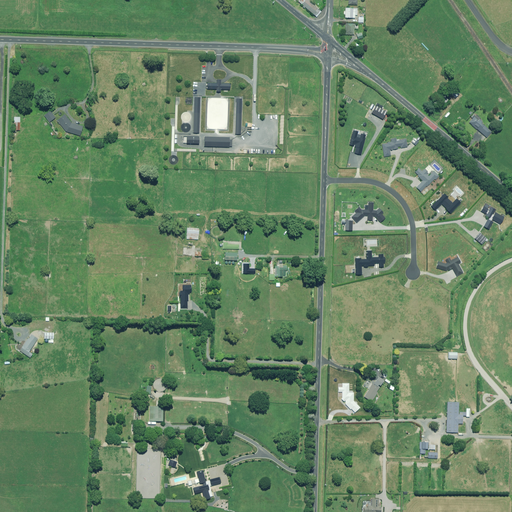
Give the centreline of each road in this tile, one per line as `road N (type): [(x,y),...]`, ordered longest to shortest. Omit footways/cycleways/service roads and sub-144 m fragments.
road 1 (tertiary): [(314,511),(324,180)]
road 2 (tertiary): [(328,55),(0,39)]
road 3 (tertiary): [(511,192),(371,74)]
road 4 (residential): [(413,273),(414,232),(403,201),(375,182),(324,180)]
road 5 (tertiary): [(324,180),(328,55)]
